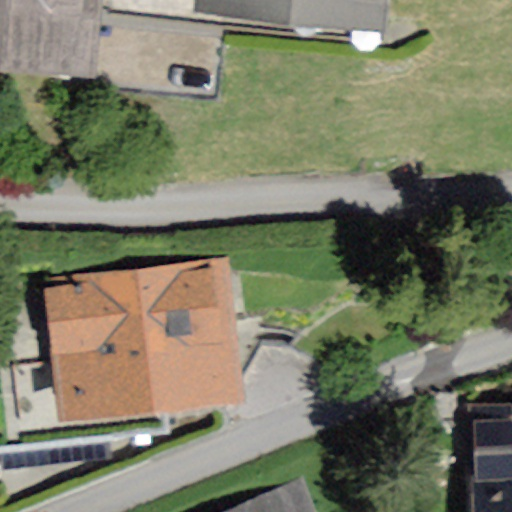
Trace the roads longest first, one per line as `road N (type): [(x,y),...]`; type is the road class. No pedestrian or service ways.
road 1 (residential): [(511,191),(136,210),(0,204)]
road 2 (residential): [(86,511),(511,342)]
